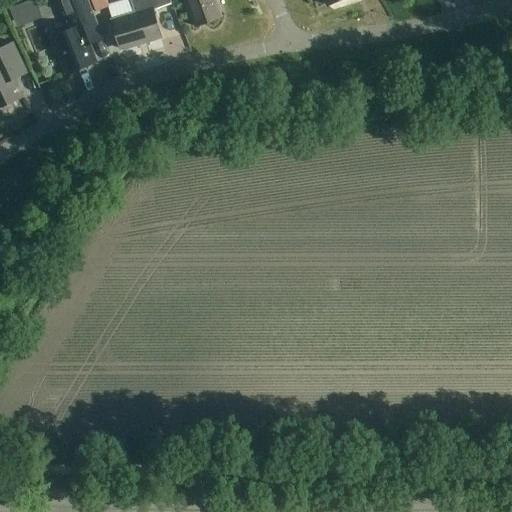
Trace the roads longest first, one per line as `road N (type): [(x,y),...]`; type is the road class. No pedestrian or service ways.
road 1 (primary): [(511,509),(0,504)]
road 2 (residential): [(0,157),(111,93),(292,42)]
road 3 (residential): [(292,42),(439,23),(511,4)]
